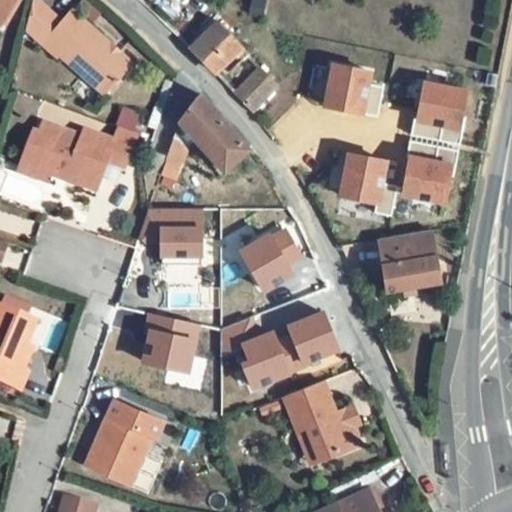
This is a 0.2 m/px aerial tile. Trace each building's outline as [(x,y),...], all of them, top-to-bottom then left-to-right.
[(14,0),(0,0),(0,20),(2,22),(14,0)] [(105,93),(132,63),(72,10),(62,22),(37,0),(33,0),(26,28),(43,44),(57,56),(60,53),(105,93)] [(215,24),(187,50),(211,73),(237,49),(215,24)] [(368,68),(330,60),(321,103),(377,114),(383,85),(366,82),(368,68)] [(258,69),(234,94),(251,114),(277,89),(258,69)] [(466,88),(423,80),(412,133),(459,143),(464,117),(460,116),(466,88)] [(225,172),(249,150),(200,94),(181,122),(193,136),(225,172)] [(181,122),(167,156),(160,174),(177,180),(193,136),(181,122)] [(83,138),(45,124),(40,134),(38,141),(45,152),(38,171),(52,176),(97,193),(108,164),(125,170),(138,137),(120,129),(115,142),(86,131),(83,138)] [(40,134),(35,133),(20,173),(39,180),(48,184),(52,176),(38,171),(45,152),(38,141),(40,134)] [(458,148),(410,140),(401,187),(446,194),(450,174),(454,175),(458,148)] [(167,156),(150,149),(143,168),(160,174),(167,156)] [(384,157),(346,151),(338,195),(374,201),(372,212),(391,215),(396,183),(380,180),(384,157)] [(429,232),(377,241),(385,293),(437,284),(429,232)] [(30,319),(0,306),(0,383),(21,392),(29,374),(24,372),(30,358),(16,352),(30,319)] [(41,324),(30,319),(16,352),(30,358),(35,347),(31,345),(41,324)] [(336,415),(323,383),(285,397),(298,432),(308,428),(321,461),(360,445),(353,427),(359,425),(353,408),(336,415)] [(102,454),(93,450),(86,467),(131,487),(153,437),(157,439),(164,422),(115,401),(108,417),(116,421),(102,454)] [(116,421),(108,417),(93,450),(102,454),(116,421)] [(308,428),(298,432),(311,465),(321,461),(308,428)] [(379,511),(369,490),(321,511),(379,511)] [(94,511),(96,508),(65,500),(61,511),(94,511)]
